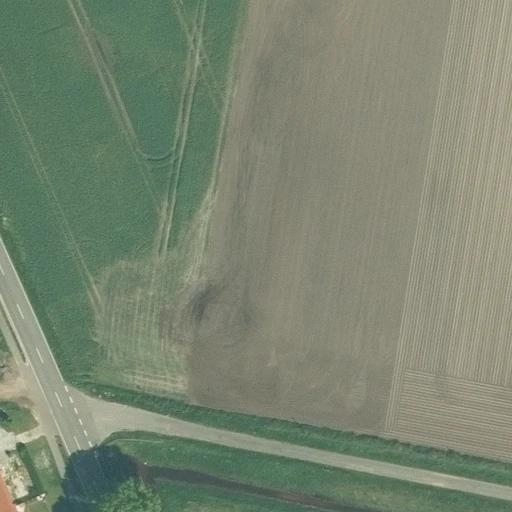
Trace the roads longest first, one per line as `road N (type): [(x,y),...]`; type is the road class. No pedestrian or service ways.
road 1 (unclassified): [(65,414),(156,417),(511,486)]
road 2 (tertiary): [(0,265),(54,388)]
